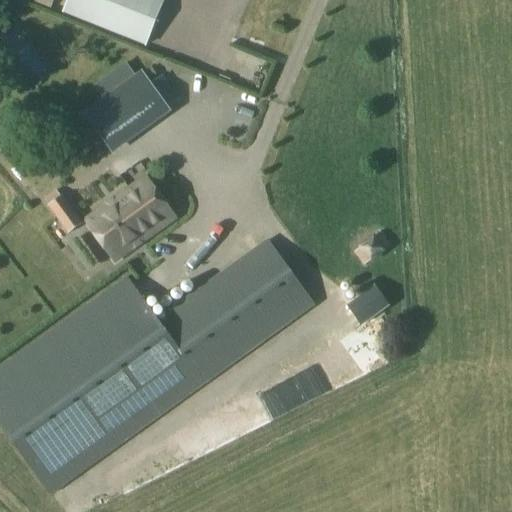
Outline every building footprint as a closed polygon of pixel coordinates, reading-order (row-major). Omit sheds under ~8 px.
[(143,45),(161,0),(66,0),(62,11),(143,45)] [(167,44),(159,62),(205,83),(213,65),(167,44)] [(112,155),(171,113),(167,107),(178,100),(162,78),(151,85),(142,72),(134,77),(125,64),(105,79),(114,92),(83,114),(112,155)] [(174,220),(145,179),(85,222),(114,262),(174,220)] [(68,234),(82,225),(62,198),(49,206),(68,234)] [(390,246),(379,232),(373,236),(371,234),(355,247),(357,249),(352,253),(363,266),(368,263),(369,265),(386,252),(384,250),(390,246)] [(0,367),(0,429),(47,496),(313,308),(267,243),(156,321),(126,278),(0,367)] [(324,391),(315,371),(298,378),(294,369),(214,405),(227,434),(324,391)]
